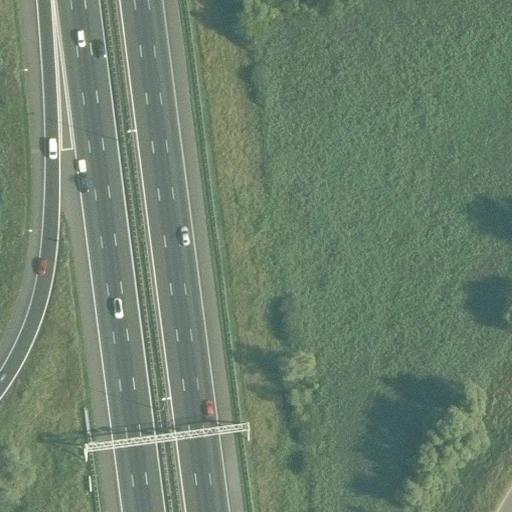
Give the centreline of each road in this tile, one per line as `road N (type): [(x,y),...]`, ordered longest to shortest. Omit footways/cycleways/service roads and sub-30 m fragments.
road 1 (motorway): [(76,0),(143,511)]
road 2 (motorway): [(207,511),(141,0)]
road 3 (motorway): [(51,0),(49,241),(30,327),(0,384)]
